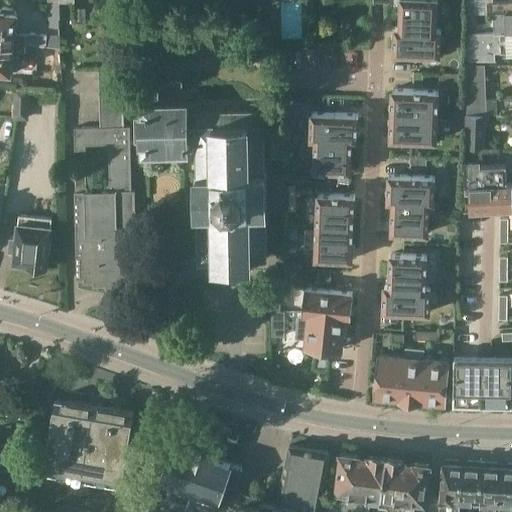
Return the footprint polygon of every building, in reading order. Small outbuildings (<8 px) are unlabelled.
[(59,0),(47,0),(49,25),(59,27),(59,18),(60,18),(59,0)] [(401,0),(400,27),(437,29),(437,0),(401,0)] [(467,0),(468,15),(494,14),(511,13),(511,0),(498,1),(497,0),(467,0)] [(0,40),(26,44),(37,45),(45,46),(47,34),(29,33),(25,35),(16,34),(18,12),(17,12),(13,8),(2,7),(0,9),(0,40)] [(511,13),(494,14),(494,32),(511,31),(511,13)] [(441,29),(437,29),(400,27),(396,27),(395,53),(440,55),(441,29)] [(507,52),(511,52),(511,31),(494,32),(468,34),(467,59),(469,61),(494,61),(494,52),(507,52)] [(0,75),(6,76),(12,73),(14,52),(36,54),(37,45),(26,44),(0,40),(0,75)] [(465,66),(465,100),(485,98),(485,65),(465,66)] [(99,81),(124,81),(123,69),(99,70),(99,81)] [(99,93),(124,92),(124,81),(99,81),(99,93)] [(393,89),(392,113),(438,115),(439,90),(393,89)] [(12,119),(27,119),(27,90),(12,90),(12,119)] [(189,153),(188,126),(188,103),(187,103),(159,103),(158,91),(145,91),(145,102),(141,102),(142,153),(189,153)] [(99,104),(124,103),(124,92),(99,93),(99,104)] [(465,100),(465,113),(485,115),(485,98),(465,100)] [(100,115),(125,115),(124,103),(99,104),(100,115)] [(188,103),(188,126),(198,126),(198,174),(197,174),(198,211),(199,211),(200,260),(215,260),(215,265),(253,264),(253,260),(267,259),(266,209),(267,209),(266,172),(265,172),(265,122),(262,122),(262,110),(200,111),(200,103),(188,103)] [(456,116),(465,116),(465,104),(456,104),(456,116)] [(311,138),(316,138),(352,139),(357,139),(358,114),(313,112),(311,138)] [(438,115),(392,113),(391,138),(437,140),(438,115)] [(488,120),(488,115),(485,115),(465,113),(465,147),(485,147),(485,120),(488,120)] [(125,115),(100,115),(100,127),(73,127),(74,149),(87,149),(87,145),(109,144),(109,164),(130,164),(130,126),(125,126),(125,115)] [(464,128),(465,116),(456,116),(455,128),(464,128)] [(292,136),(283,136),(283,148),(292,148),(292,136)] [(352,139),(316,138),(315,169),(351,171),(352,139)] [(511,207),(511,188),(511,182),(507,182),(506,163),(465,165),(466,184),(467,184),(467,194),(471,194),(471,210),(511,207)] [(74,191),(77,278),(84,278),(84,282),(94,282),(94,285),(106,285),(106,289),(128,288),(128,271),(140,271),(139,234),(135,234),(134,190),(131,190),(130,164),(109,164),(110,184),(107,185),(107,190),(87,191),(86,177),(75,177),(76,191),(74,191)] [(393,200),(430,201),(434,202),(436,176),(390,174),(389,200),(393,200)] [(283,177),(274,177),(274,209),(283,209),(283,177)] [(296,181),(283,181),(283,190),(296,189),(296,181)] [(319,193),(318,225),(354,227),(355,195),(319,193)] [(464,199),(455,199),(454,211),(457,211),(463,211),(464,199)] [(430,201),(393,200),(392,231),(428,233),(430,201)] [(47,266),(53,218),(19,215),(17,236),(11,235),(9,249),(15,250),(14,263),(31,265),(32,269),(43,270),(45,266),(47,266)] [(508,230),(509,218),(500,218),(500,230),(508,230)] [(354,227),(318,225),(317,230),(307,229),(306,250),(317,251),(316,257),(352,259),(354,227)] [(500,242),(508,242),(508,230),(500,230),(500,242)] [(390,285),(426,286),(426,280),(434,280),(435,264),(427,263),(427,255),(391,253),(390,285)] [(500,256),(500,268),(508,268),(508,256),(500,256)] [(297,260),(285,259),(285,268),(297,269),(297,260)] [(508,268),(500,268),(500,280),(508,280),(508,268)] [(331,271),(319,270),(318,281),(330,282),(331,271)] [(447,275),(447,287),(456,288),(456,276),(447,275)] [(431,286),(426,286),(390,285),(385,284),(384,310),(430,312),(431,286)] [(456,288),(447,287),(446,300),(455,300),(456,288)] [(304,313),(309,314),(345,317),(350,318),(353,292),(307,288),(304,313)] [(508,294),(500,294),(499,306),(508,307),(508,294)] [(272,299),(272,311),(281,311),(281,299),(272,299)] [(507,319),(508,307),(499,306),(499,319),(507,319)] [(271,311),(272,335),(284,335),(284,311),(271,311)] [(345,317),(309,314),(309,318),(299,317),(297,336),(307,337),(306,345),(342,348),(345,317)] [(428,339),(428,330),(416,330),(416,339),(428,339)] [(428,330),(428,339),(440,340),(440,331),(428,330)] [(511,331),(502,332),(503,340),(511,339),(511,331)] [(393,333),(392,341),(404,342),(405,334),(393,333)] [(403,356),(399,398),(422,400),(426,358),(423,357),(424,349),(407,348),(406,356),(403,356)] [(380,353),(376,395),(399,398),(403,356),(380,353)] [(484,403),(484,356),(455,355),(454,403),(484,403)] [(511,356),(484,356),(484,403),(511,403),(511,356)] [(426,358),(422,400),(445,402),(449,360),(426,358)] [(25,395),(20,420),(33,422),(38,398),(25,395)] [(82,478),(83,471),(95,404),(56,397),(43,471),(82,478)] [(95,404),(83,471),(82,478),(122,485),(135,411),(95,404)] [(142,511),(195,511),(197,508),(208,511),(212,511),(217,497),(219,498),(222,487),(223,484),(228,485),(236,488),(242,470),(230,465),(213,459),(216,450),(215,450),(220,438),(197,430),(193,443),(192,442),(190,451),(173,445),(163,474),(152,470),(149,478),(145,505),(142,511)] [(326,467),(329,452),(314,450),(314,449),(304,447),(304,448),(289,445),(279,501),(275,501),(261,498),(258,511),(323,511),(324,505),(319,504),(324,477),(333,478),(334,468),(326,467)] [(8,452),(9,463),(24,461),(23,450),(8,452)] [(343,511),(348,511),(357,511),(364,457),(359,457),(359,455),(341,453),(339,466),(335,501),(345,502),(343,511)] [(368,458),(364,457),(357,511),(369,511),(370,506),(381,507),(386,458),(369,456),(368,458)] [(402,511),(409,463),(404,462),(405,460),(386,458),(381,507),(385,508),(388,511),(402,511)] [(458,511),(459,506),(462,461),(442,460),(440,501),(439,511),(458,511)] [(459,506),(479,507),(481,507),(484,462),(462,461),(459,506)] [(415,511),(417,501),(425,503),(430,464),(414,462),(414,464),(409,463),(402,511),(415,511)] [(497,511),(497,509),(500,509),(500,504),(502,463),(484,462),(481,507),(479,507),(478,511),(497,511)] [(511,511),(511,463),(502,463),(500,504),(500,509),(500,511),(511,511)] [(0,501),(0,511),(18,511),(20,503),(0,501)]
